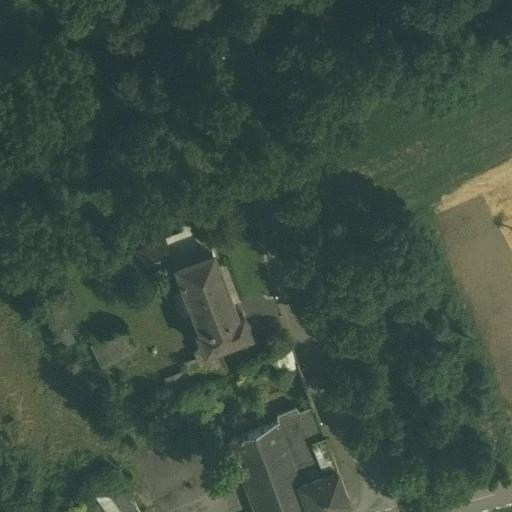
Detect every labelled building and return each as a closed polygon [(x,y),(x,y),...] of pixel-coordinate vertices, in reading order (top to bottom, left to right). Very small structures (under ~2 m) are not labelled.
[(120,285),(170,265),(215,250),(207,224),(109,257),(120,285)] [(215,250),(170,265),(201,351),(220,345),(245,336),(215,250)] [(126,332),(90,348),(99,369),(135,353),(126,332)] [(290,342),(255,359),(266,382),(299,366),(290,342)] [(230,370),(220,345),(201,351),(184,362),(188,371),(164,380),(174,398),(181,394),(206,382),(230,370)] [(217,405),(206,382),(181,394),(192,418),(217,405)] [(298,411),(295,407),(277,414),(278,421),(277,421),(294,466),(316,458),(305,428),(319,422),(313,406),(312,406),(312,405),(298,411)] [(276,420),(228,440),(255,511),(309,511),(300,482),(294,466),(277,421),(276,420)] [(316,458),(294,466),(300,482),(309,511),(334,511),(344,508),(349,500),(342,483),(343,482),(342,479),(341,479),(336,467),(337,467),(334,459),(333,459),(319,422),(305,428),(316,458)] [(139,511),(114,477),(101,486),(119,511),(139,511)]
